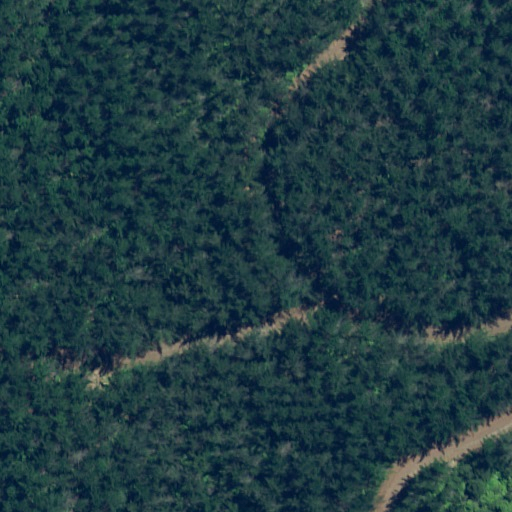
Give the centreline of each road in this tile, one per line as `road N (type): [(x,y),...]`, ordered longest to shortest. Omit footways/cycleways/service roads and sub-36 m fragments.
road 1 (track): [(511,307),(486,317),(375,321),(304,278),(279,200),(293,114),(394,0)]
road 2 (track): [(511,413),(422,451),(399,511)]
